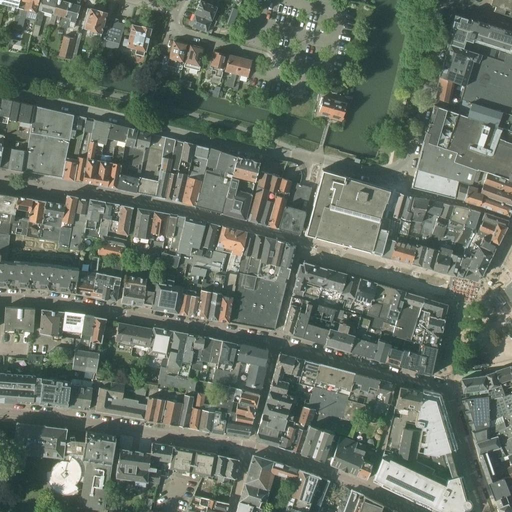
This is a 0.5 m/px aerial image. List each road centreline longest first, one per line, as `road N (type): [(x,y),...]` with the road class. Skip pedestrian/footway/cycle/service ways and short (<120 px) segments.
road 1 (residential): [(511,21),(460,4),(449,8),(410,154),(387,173),(0,89)]
road 2 (residential): [(485,511),(442,388),(275,342),(0,296)]
road 3 (residential): [(417,511),(250,445),(0,412)]
road 4 (residential): [(269,74),(266,56),(167,33),(174,9)]
